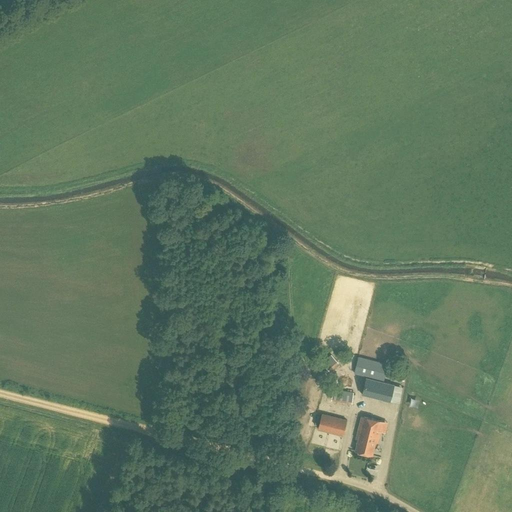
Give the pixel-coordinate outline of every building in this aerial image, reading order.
[(329,370),(338,362),(331,354),(322,362),(329,370)] [(384,381),(388,364),(358,356),(354,373),(384,381)] [(400,404),(403,387),(395,385),(395,384),(366,377),(361,394),(390,402),(390,401),(400,404)] [(351,402),(353,391),(332,389),(331,399),(351,402)] [(343,436),(347,419),(322,413),(317,429),(343,436)] [(378,443),(383,422),(361,416),(355,438),(358,439),(355,450),(373,455),(376,442),(378,443)]
